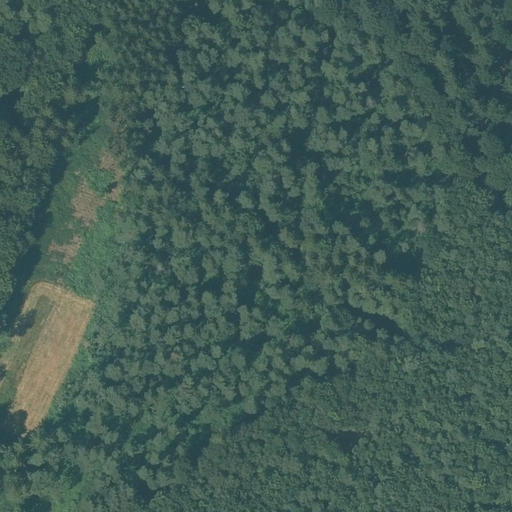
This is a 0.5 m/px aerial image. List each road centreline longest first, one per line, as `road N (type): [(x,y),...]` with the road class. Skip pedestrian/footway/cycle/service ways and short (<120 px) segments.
road 1 (track): [(103,511),(187,471),(285,402),(369,363),(511,347)]
road 2 (track): [(348,0),(511,219)]
